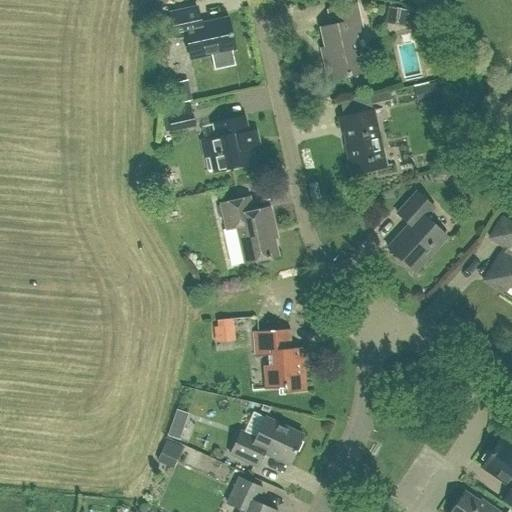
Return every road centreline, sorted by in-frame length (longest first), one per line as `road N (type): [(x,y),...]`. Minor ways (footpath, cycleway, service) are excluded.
road 1 (residential): [(256,0),(306,232),(324,263),(376,315)]
road 2 (residential): [(422,511),(474,424),(475,402),(376,315)]
road 3 (residential): [(376,315),(355,437),(322,511)]
